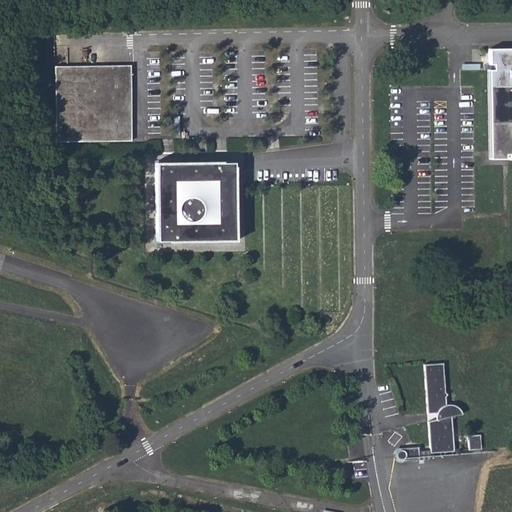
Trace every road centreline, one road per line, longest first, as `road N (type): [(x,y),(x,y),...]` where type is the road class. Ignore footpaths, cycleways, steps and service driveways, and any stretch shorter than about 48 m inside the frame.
road 1 (unclassified): [(361,37),(359,339),(385,511)]
road 2 (unclassified): [(361,37),(138,44)]
